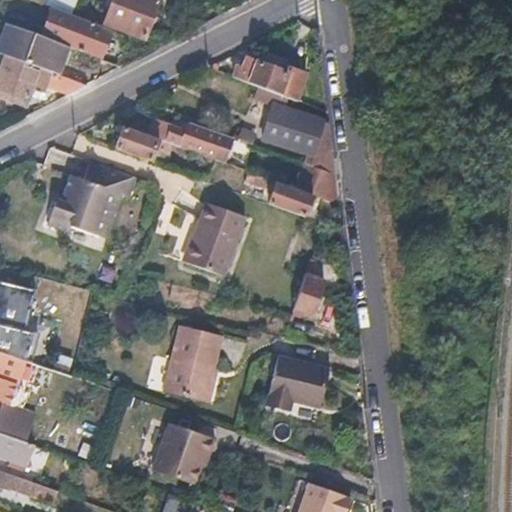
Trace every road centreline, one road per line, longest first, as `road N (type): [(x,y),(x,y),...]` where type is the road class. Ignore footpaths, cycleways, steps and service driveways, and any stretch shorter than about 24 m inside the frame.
road 1 (residential): [(394,511),(331,0)]
road 2 (residential): [(0,149),(303,0)]
